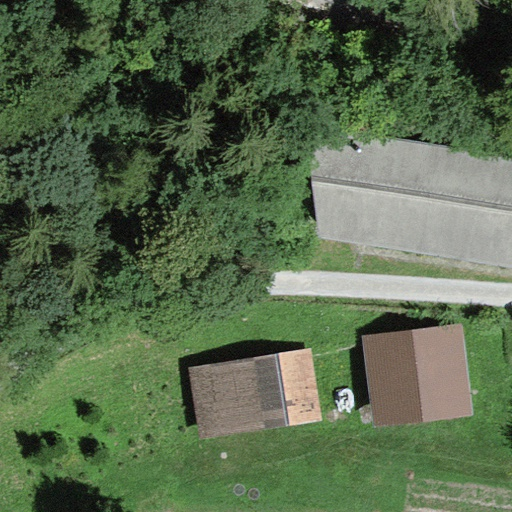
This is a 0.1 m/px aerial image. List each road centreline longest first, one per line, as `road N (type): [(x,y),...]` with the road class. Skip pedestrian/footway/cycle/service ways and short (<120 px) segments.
road 1 (track): [(511,300),(258,290),(107,310),(0,378)]
road 2 (track): [(370,0),(511,18)]
